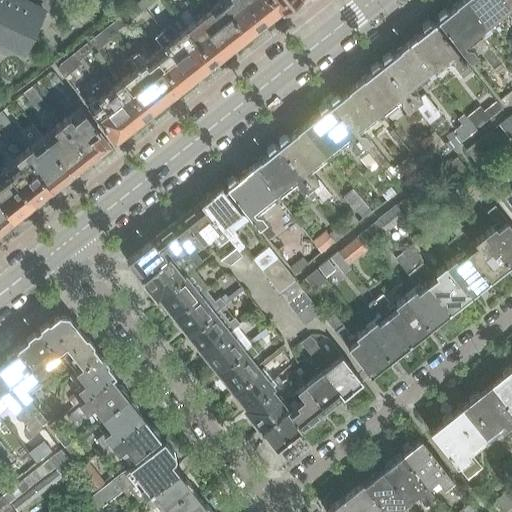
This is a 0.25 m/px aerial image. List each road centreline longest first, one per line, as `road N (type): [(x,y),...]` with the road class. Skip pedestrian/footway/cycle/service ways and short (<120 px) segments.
road 1 (tertiary): [(62,246),(372,0)]
road 2 (residential): [(62,246),(268,504)]
road 3 (residential): [(268,504),(511,317)]
